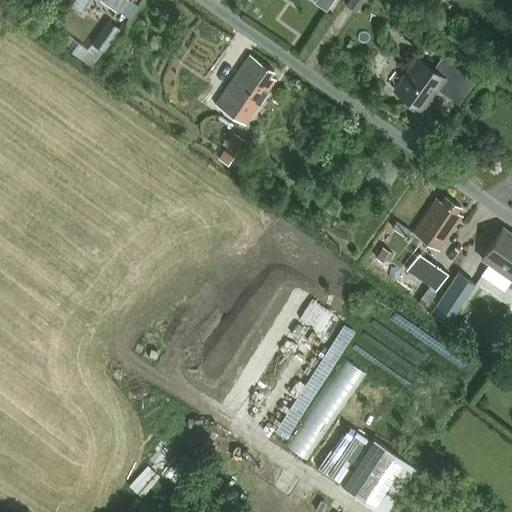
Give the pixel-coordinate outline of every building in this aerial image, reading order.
[(87,0),(73,0),(72,2),(71,4),(80,10),(87,0)] [(105,0),(118,9),(124,0),(105,0)] [(314,0),(314,1),(326,10),(333,0),(314,0)] [(346,0),(345,2),(357,10),(362,0),(346,0)] [(402,0),(404,1),(407,3),(440,27),(450,14),(438,6),(436,8),(424,0),(402,0)] [(119,27),(112,22),(95,45),(103,50),(119,27)] [(246,123),(277,77),(271,73),(274,69),(250,53),(216,103),(246,123)] [(416,56),(393,87),(421,107),(436,86),(447,94),(464,71),(441,54),(432,67),(416,56)] [(236,134),(220,158),(228,163),(244,139),(236,134)] [(439,249),(462,214),(456,210),(460,204),(445,194),(441,200),(436,196),(412,231),(439,249)] [(397,220),(393,226),(404,234),(408,228),(397,220)] [(511,277),(511,231),(504,226),(482,257),(511,277)] [(418,252),(407,268),(437,288),(448,272),(418,252)] [(444,289),(435,303),(454,316),(477,283),(473,280),(457,270),(444,289)] [(344,357),(282,442),(307,460),(368,375),(344,357)] [(330,451),(318,469),(342,485),(382,511),(413,463),(373,437),(372,440),(351,426),(345,434),(366,448),(354,467),(330,451)] [(156,462),(175,482),(194,464),(174,444),(156,462)]
